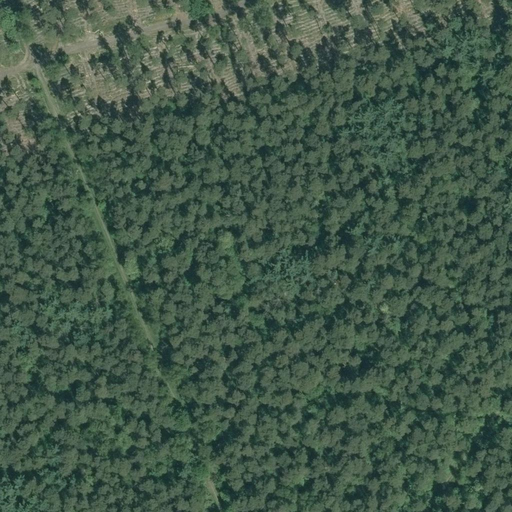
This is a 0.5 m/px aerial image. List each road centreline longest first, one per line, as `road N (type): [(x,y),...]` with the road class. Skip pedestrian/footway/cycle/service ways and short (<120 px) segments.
road 1 (track): [(16,0),(232,511)]
road 2 (track): [(0,62),(222,0)]
road 3 (track): [(435,511),(511,400)]
